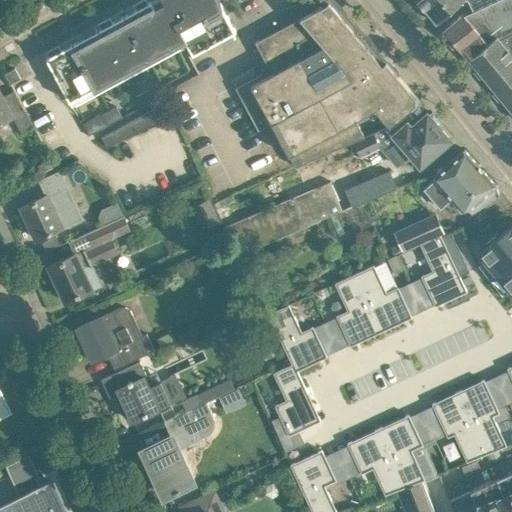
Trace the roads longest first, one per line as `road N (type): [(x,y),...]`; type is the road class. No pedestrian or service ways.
road 1 (residential): [(511,337),(334,416),(317,380),(487,301)]
road 2 (residential): [(118,511),(24,303)]
road 3 (tertiary): [(511,163),(376,0)]
